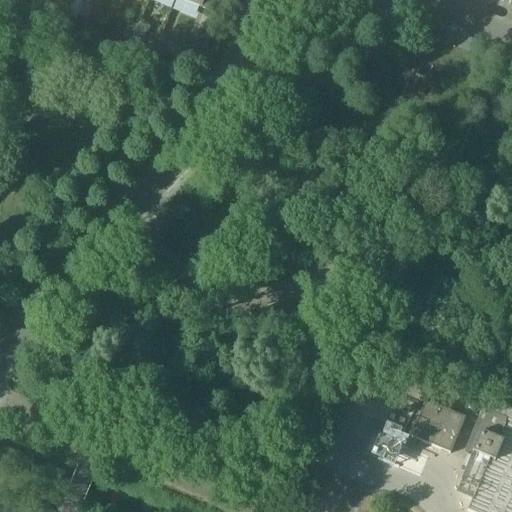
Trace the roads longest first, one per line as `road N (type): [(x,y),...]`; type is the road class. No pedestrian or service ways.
road 1 (residential): [(0,354),(202,126),(258,0)]
road 2 (residential): [(262,511),(98,439)]
